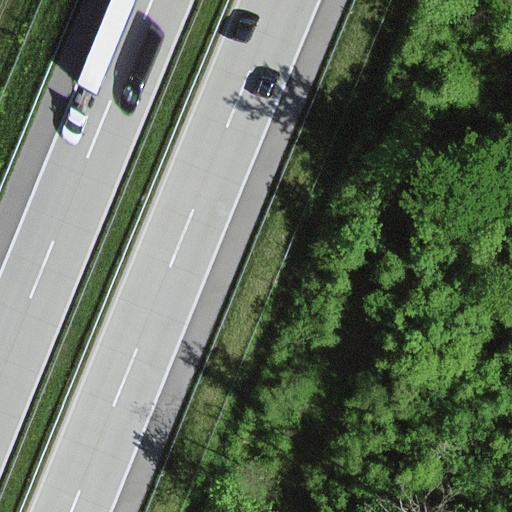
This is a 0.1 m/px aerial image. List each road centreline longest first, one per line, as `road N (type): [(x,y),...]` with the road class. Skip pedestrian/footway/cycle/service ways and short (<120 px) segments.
road 1 (motorway): [(73,511),(282,0)]
road 2 (motorway): [(154,0),(0,374)]
